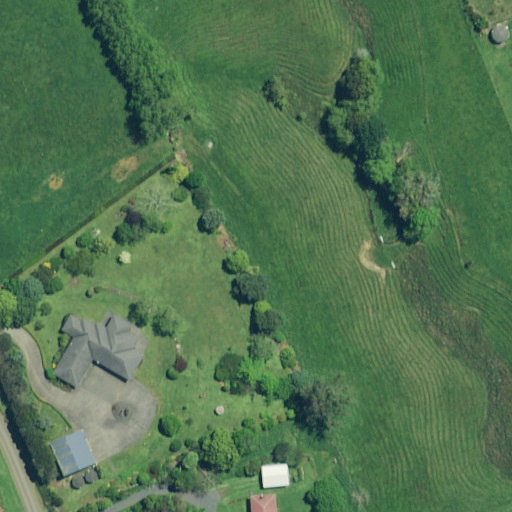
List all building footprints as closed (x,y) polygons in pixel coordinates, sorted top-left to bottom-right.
[(511,39),(505,25),(491,30),(497,44),(511,39)] [(130,325),(107,312),(98,327),(84,319),(82,322),(72,316),(64,331),(76,338),(54,374),(77,388),(94,360),(129,381),(145,355),(134,349),(140,338),(127,330),(130,325)] [(96,464),(82,431),(53,444),(67,477),(96,464)] [(291,486),(289,465),(263,467),(265,488),(291,486)] [(276,511),(275,496),(251,498),(252,511),(276,511)]
